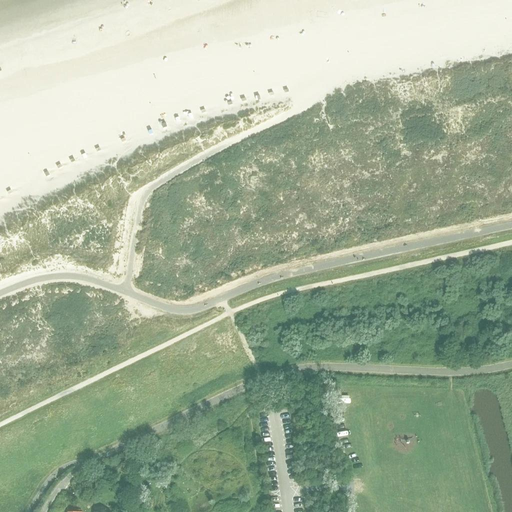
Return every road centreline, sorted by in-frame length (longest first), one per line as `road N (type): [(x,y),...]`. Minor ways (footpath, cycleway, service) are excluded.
road 1 (track): [(125,292),(150,188),(318,97)]
road 2 (track): [(450,371),(488,511)]
